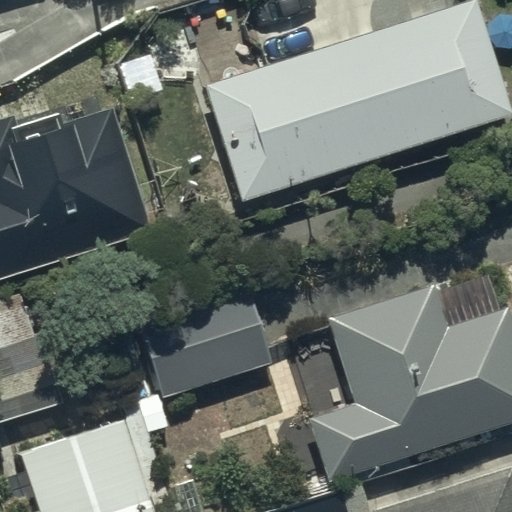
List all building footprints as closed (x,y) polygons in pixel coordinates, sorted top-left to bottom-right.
[(467,0),(460,0),(196,83),(232,198),(503,114),(467,0)] [(0,275),(146,228),(106,106),(56,122),(54,116),(12,130),(7,115),(0,116),(0,275)] [(437,327),(423,283),(318,316),(345,402),(302,416),(322,478),(511,418),(511,343),(500,307),(437,327)] [(132,322),(156,394),(264,357),(240,286),(132,322)] [(19,290),(0,296),(0,417),(57,398),(19,290)] [(109,392),(118,418),(14,453),(33,511),(147,511),(146,506),(162,500),(139,431),(162,423),(152,393),(132,400),(128,386),(109,392)] [(511,511),(511,464),(366,510),(358,482),(262,511),(511,511)]
